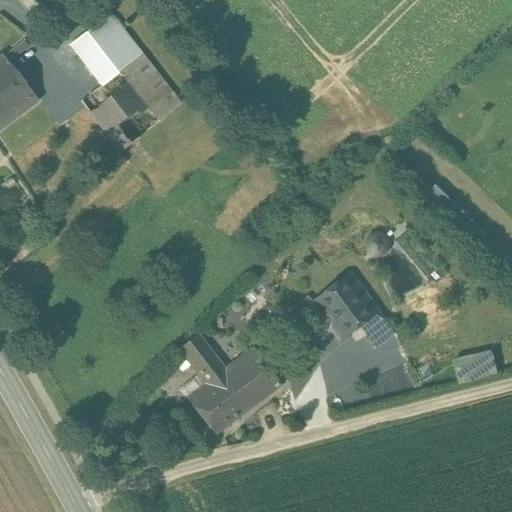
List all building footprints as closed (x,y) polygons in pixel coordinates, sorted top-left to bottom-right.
[(140,52),(110,14),(72,44),(78,51),(96,37),(121,67),(140,52)] [(121,67),(96,37),(78,51),(102,82),(121,67)] [(24,38),(0,55),(0,122),(36,96),(16,70),(36,55),(24,38)] [(121,67),(161,117),(180,102),(140,52),(121,67)] [(161,117),(121,67),(102,82),(83,98),(123,148),(161,117)] [(1,164),(0,164),(0,199),(18,183),(1,164)] [(379,312),(350,273),(310,303),(329,330),(339,342),(360,327),(379,312)] [(310,303),(306,298),(273,322),(297,354),(329,330),(310,303)] [(379,312),(360,327),(376,348),(395,334),(379,312)] [(239,341),(210,365),(192,344),(177,356),(194,378),(176,393),(204,428),(268,376),(239,341)]
